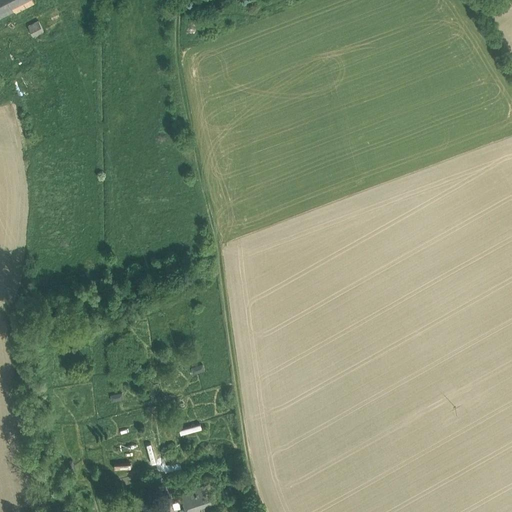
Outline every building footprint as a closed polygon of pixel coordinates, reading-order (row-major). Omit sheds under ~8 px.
[(32,0),(0,0),(0,24),(3,23),(0,17),(14,11),(15,13),(34,3),(32,0)] [(36,15),(26,20),(36,43),(41,41),(43,45),(49,42),(36,15)] [(27,83),(31,91),(42,85),(38,77),(27,83)] [(202,363),(191,366),(192,372),(204,369),(202,363)] [(122,391),(109,394),(111,401),(123,398),(122,391)] [(207,483),(179,492),(185,511),(205,511),(215,508),(207,483)]
